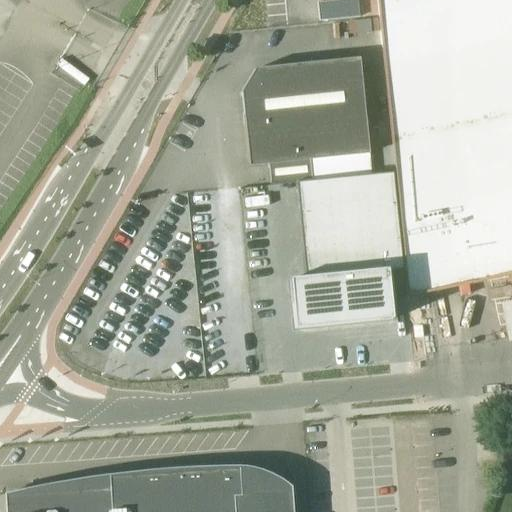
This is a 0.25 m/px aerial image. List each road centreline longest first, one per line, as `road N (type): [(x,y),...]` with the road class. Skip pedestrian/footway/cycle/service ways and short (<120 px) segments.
road 1 (residential): [(142,409),(334,397),(511,374)]
road 2 (tertiary): [(33,320),(210,0)]
road 3 (tertiary): [(183,0),(0,292)]
road 4 (residential): [(142,409),(87,407),(6,373)]
